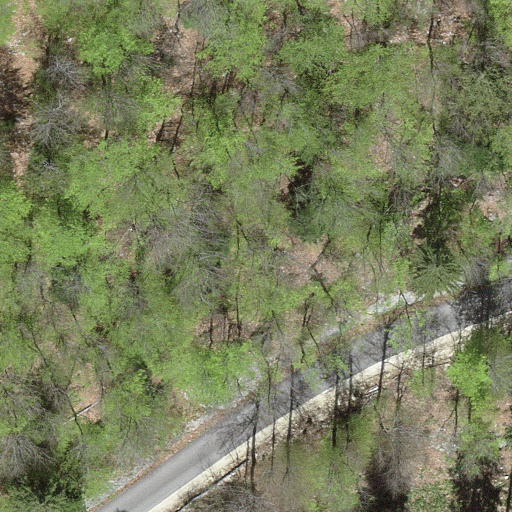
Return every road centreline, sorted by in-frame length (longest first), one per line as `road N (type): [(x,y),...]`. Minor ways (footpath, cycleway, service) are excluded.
road 1 (unclassified): [(511,291),(350,356),(118,511)]
road 2 (track): [(328,511),(379,496),(511,481)]
